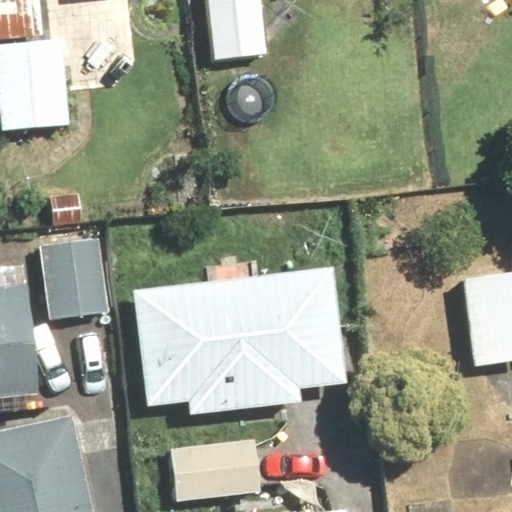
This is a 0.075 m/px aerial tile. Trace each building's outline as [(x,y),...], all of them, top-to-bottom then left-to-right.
[(44,0),(0,0),(0,28),(5,133),(77,130),(72,42),(47,43),(44,0)] [(105,238),(45,247),(56,321),(115,312),(105,238)] [(339,269),(139,293),(153,410),(193,405),(195,418),(310,404),(308,389),(352,384),(339,269)] [(511,277),(467,281),(475,367),(511,363),(511,277)] [(33,285),(0,290),(0,394),(50,386),(33,285)] [(104,511),(84,414),(0,431),(0,511),(104,511)] [(306,441),(170,452),(175,506),(270,499),(269,486),(309,482),(306,441)]
